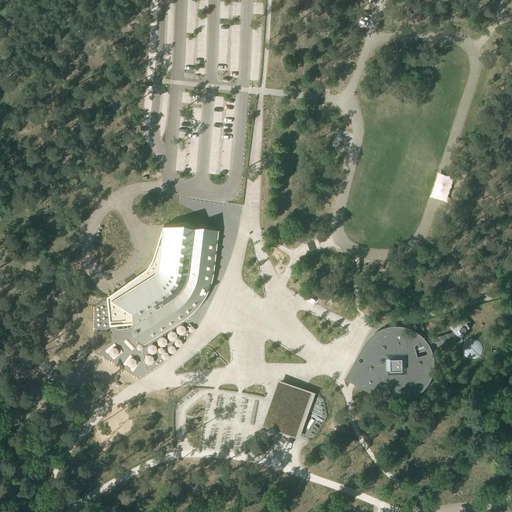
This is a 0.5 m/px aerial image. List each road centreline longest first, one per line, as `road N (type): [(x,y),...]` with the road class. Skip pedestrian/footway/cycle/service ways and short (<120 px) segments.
road 1 (unknown): [(147,0),(72,59),(38,141),(34,193),(0,214)]
road 2 (track): [(34,193),(146,82)]
